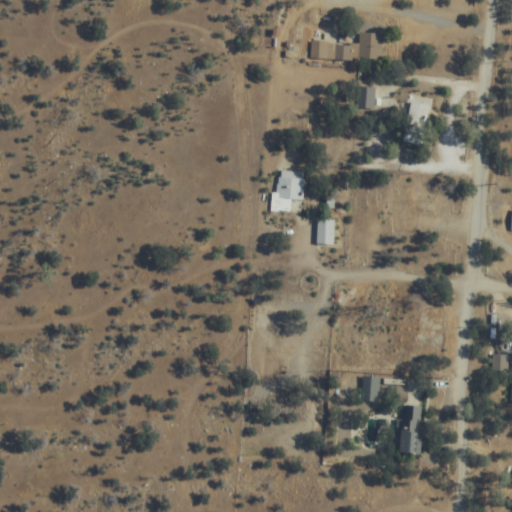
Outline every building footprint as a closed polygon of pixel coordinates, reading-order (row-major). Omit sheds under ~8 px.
[(382,60),(382,35),(359,35),(359,60),(382,60)] [(311,60),(352,63),(353,45),(312,43),(311,60)] [(358,108),(374,108),(374,88),(358,88),(358,108)] [(431,99),(409,95),(401,142),(422,146),(431,99)] [(304,172),(276,171),(275,212),(303,213),(304,172)] [(401,182),(399,233),(415,233),(415,215),(433,215),(434,199),(418,198),(418,182),(401,182)] [(317,246),(335,246),(335,220),(317,220),(317,246)] [(389,313),(410,313),(410,296),(389,296),(389,313)] [(251,367),(261,368),(261,383),(279,384),(280,347),(265,346),(266,316),(253,316),(251,367)] [(363,331),(363,352),(387,352),(387,331),(363,331)] [(508,356),(493,355),(492,371),(507,372),(508,356)] [(379,401),(379,377),(363,377),(363,401),(379,401)] [(397,453),(422,454),(423,407),(404,406),(404,420),(398,420),(397,453)]
